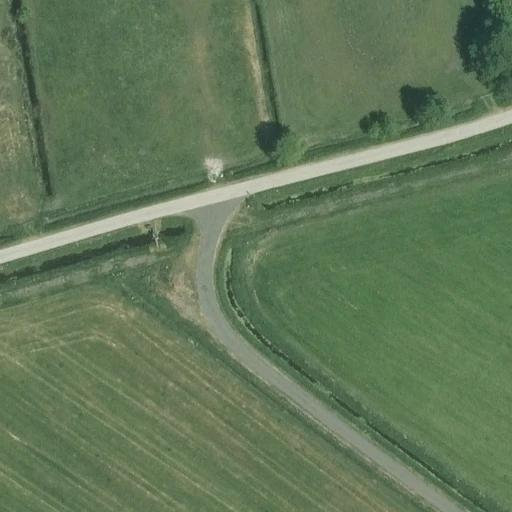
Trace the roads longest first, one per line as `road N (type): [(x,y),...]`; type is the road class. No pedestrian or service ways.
road 1 (residential): [(452,511),(232,342),(207,299),(214,195)]
road 2 (unclassified): [(214,195),(511,116)]
road 3 (unclassified): [(0,256),(214,195)]
